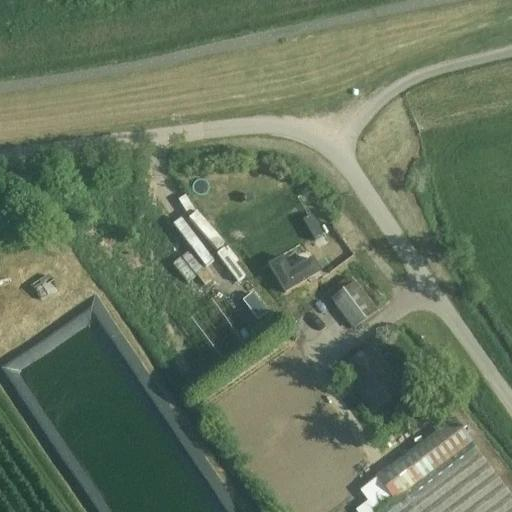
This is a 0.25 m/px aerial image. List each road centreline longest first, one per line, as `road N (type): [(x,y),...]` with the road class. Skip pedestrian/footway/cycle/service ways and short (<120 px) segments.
road 1 (unclassified): [(511,407),(337,152),(286,130),(240,128),(0,155)]
road 2 (track): [(223,280),(162,193),(155,136)]
